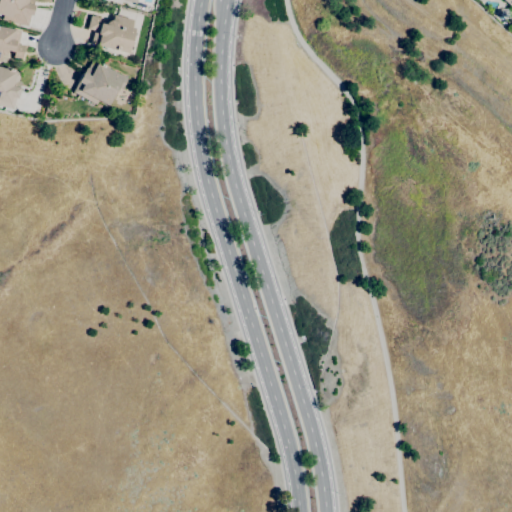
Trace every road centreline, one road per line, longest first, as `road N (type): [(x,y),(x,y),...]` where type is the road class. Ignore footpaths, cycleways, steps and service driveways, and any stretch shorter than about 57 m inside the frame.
road 1 (secondary): [(202,0),(195,40),(201,161),(293,470),(296,511)]
road 2 (secondary): [(323,511),(319,462),(227,146),(227,2)]
